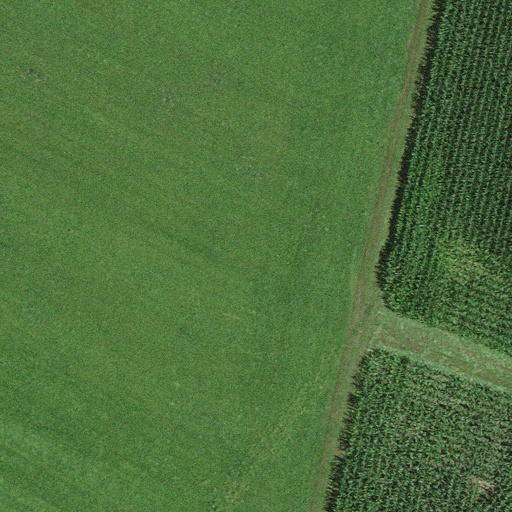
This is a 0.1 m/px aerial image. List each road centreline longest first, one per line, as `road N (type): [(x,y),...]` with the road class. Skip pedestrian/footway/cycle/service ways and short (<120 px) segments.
road 1 (track): [(436,0),(323,511)]
road 2 (track): [(363,329),(511,391)]
